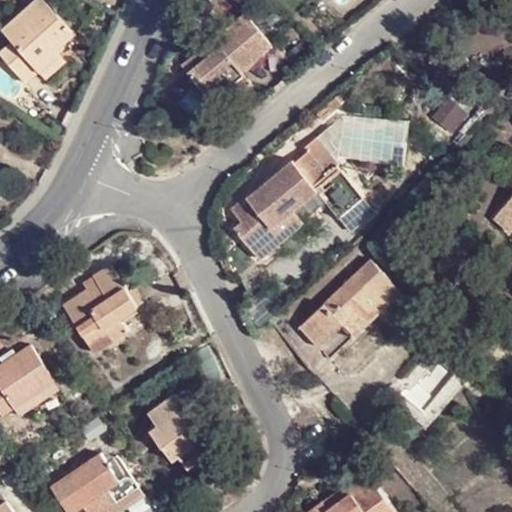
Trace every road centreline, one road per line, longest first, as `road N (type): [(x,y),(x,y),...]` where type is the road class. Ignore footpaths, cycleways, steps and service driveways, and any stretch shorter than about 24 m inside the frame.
road 1 (residential): [(169,206),(283,436),(285,458),(273,482),(242,511)]
road 2 (residential): [(406,0),(169,206)]
road 3 (residential): [(154,0),(74,172)]
